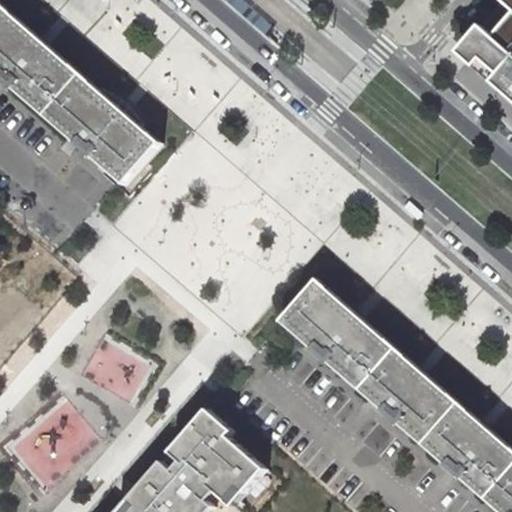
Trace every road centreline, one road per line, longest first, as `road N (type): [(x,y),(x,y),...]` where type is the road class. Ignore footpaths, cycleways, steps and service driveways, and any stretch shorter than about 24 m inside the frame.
road 1 (tertiary): [(200,0),(511,270)]
road 2 (tertiary): [(511,170),(399,73)]
